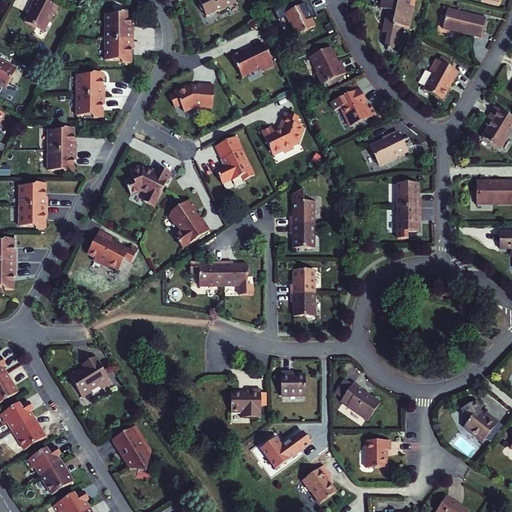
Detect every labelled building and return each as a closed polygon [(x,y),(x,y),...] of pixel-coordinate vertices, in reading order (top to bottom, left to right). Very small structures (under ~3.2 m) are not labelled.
[(40,0),(37,7),(42,10),(34,25),(52,35),(60,19),(63,21),(68,13),(43,0),(40,0)] [(204,0),(196,4),(204,21),(237,7),(234,0),(204,0)] [(386,35),(383,45),(389,47),(389,46),(394,47),(399,29),(407,31),(408,29),(405,29),(409,13),(411,14),(414,2),(403,0),(380,0),(379,9),(388,11),(387,16),(385,15),(380,33),(386,35)] [(296,36),(315,27),(308,13),(312,11),(309,4),(285,14),(296,36)] [(442,29),(481,39),(486,20),(447,10),(442,29)] [(97,20),(97,38),(133,38),(133,14),(124,14),(122,17),(119,20),(97,20)] [(133,38),(97,38),(97,57),(120,57),(124,63),(133,63),(133,38)] [(242,52),(232,56),(237,67),(243,78),(260,70),(261,73),(275,66),(264,43),(245,53),(242,52)] [(322,86),(346,74),(340,62),(338,63),(331,48),(310,58),(318,73),(316,74),(322,86)] [(433,73),(423,90),(442,101),(450,90),(447,88),(450,83),(452,85),(459,73),(436,60),(429,71),(433,73)] [(0,64),(0,91),(11,97),(25,70),(11,63),(8,68),(0,64)] [(70,98),(105,98),(105,75),(96,75),(92,82),(70,82),(70,98)] [(187,89),(171,95),(176,108),(183,105),(184,109),(195,105),(196,108),(205,112),(208,105),(210,106),(218,89),(213,86),(201,81),(194,84),(196,89),(189,91),(187,89)] [(350,128),(370,118),(375,116),(372,108),(369,109),(366,111),(363,105),(366,103),(360,90),(335,102),(338,109),(340,109),(350,128)] [(105,98),(70,98),(70,115),(90,115),(94,121),(104,121),(105,98)] [(0,128),(9,110),(0,105),(0,128)] [(492,121),(482,137),(500,149),(511,130),(511,118),(495,108),(488,118),(492,121)] [(272,127),(261,132),(273,156),(283,151),(285,153),(294,149),(293,147),(298,144),(302,136),(301,136),(304,128),(297,125),(300,118),(286,113),(280,128),(281,129),(275,132),(272,127)] [(38,137),(38,153),(74,154),(74,131),(66,131),(60,137),(38,137)] [(380,167),(408,153),(407,151),(397,131),(383,138),(384,140),(370,147),(380,167)] [(409,138),(402,141),(407,151),(413,148),(409,138)] [(239,144),(221,152),(227,167),(217,171),(222,182),(231,178),(234,184),(240,182),(244,190),(258,184),(239,144)] [(74,154),(38,153),(38,168),(58,168),(62,176),(74,176),(74,154)] [(155,207),(172,173),(159,167),(157,172),(153,170),(152,172),(143,167),(142,168),(141,167),(132,170),(133,172),(131,173),(134,179),(126,182),(132,196),(143,191),(148,194),(145,201),(155,207)] [(476,205),(511,204),(511,182),(493,183),(493,184),(476,184),(476,205)] [(9,192),(9,208),(45,209),(45,187),(33,186),(28,192),(9,192)] [(396,186),(397,209),(420,209),(420,200),(418,200),(418,186),(396,186)] [(176,249),(209,228),(191,201),(175,211),(168,220),(170,224),(173,222),(177,228),(166,235),(176,249)] [(290,218),(290,226),(314,226),(314,204),(293,204),(293,218),(290,218)] [(45,209),(9,208),(9,227),(29,226),(32,230),(45,230),(45,209)] [(397,209),(397,231),(418,231),(418,217),(420,217),(420,209),(397,209)] [(100,226),(87,252),(94,256),(92,259),(104,265),(106,262),(126,272),(130,264),(134,266),(142,251),(112,237),(114,232),(100,226)] [(293,235),(293,249),(314,249),(314,226),(290,226),(290,235),(293,235)] [(501,249),(511,249),(511,233),(501,234),(501,249)] [(0,263),(16,264),(16,240),(8,239),(2,246),(0,246),(0,263)] [(16,264),(0,263),(0,281),(5,281),(6,286),(16,286),(16,264)] [(223,287),(223,263),(215,263),(215,266),(201,266),(201,263),(192,263),(192,275),(201,275),(201,287),(223,287)] [(234,263),(223,263),(223,287),(239,287),(239,296),(253,296),(253,286),(246,286),(246,265),(234,265),(234,263)] [(291,294),(315,294),(315,271),(293,271),(293,286),(291,286),(291,294)] [(315,294),(291,294),(291,302),(294,302),(294,317),(315,316),(315,294)] [(468,330),(476,338),(483,331),(475,324),(468,330)] [(80,373),(77,367),(66,374),(82,400),(93,393),(92,391),(101,386),(103,390),(112,385),(101,366),(103,365),(97,355),(85,362),(89,368),(80,373)] [(6,372),(0,375),(0,401),(17,391),(6,372)] [(281,396),(305,396),(305,375),(289,375),(289,372),(281,372),(281,396)] [(351,386),(344,381),(335,394),(343,398),(351,386)] [(368,421),(380,404),(359,391),(360,389),(352,384),(351,386),(343,398),(341,401),(349,406),(348,408),(368,421)] [(241,414),(241,418),(261,418),(261,405),(267,405),(267,393),(261,393),(261,390),(240,390),(240,393),(231,393),(231,413),(241,414)] [(0,425),(5,434),(33,417),(23,399),(0,412),(0,425)] [(469,420),(463,427),(482,443),(498,423),(489,415),(487,417),(478,410),(478,409),(481,408),(478,400),(461,407),(466,419),(468,419),(469,420)] [(33,417),(5,434),(16,452),(45,435),(33,417)] [(133,427),(109,442),(125,468),(141,475),(147,451),(133,427)] [(274,449),(288,467),(304,455),(291,437),(274,449)] [(366,442),(366,469),(387,468),(387,451),(390,451),(390,442),(366,442)] [(33,479),(61,461),(50,444),(22,461),(33,479)] [(61,461),(33,479),(44,497),(73,479),(61,461)] [(311,492),(320,504),(336,493),(327,481),(330,477),(322,467),(302,482),(310,493),(311,492)] [(54,511),(82,511),(90,507),(80,490),(52,508),(54,511)] [(435,511),(468,511),(469,511),(461,506),(459,508),(456,506),(457,504),(446,496),(435,511)]
